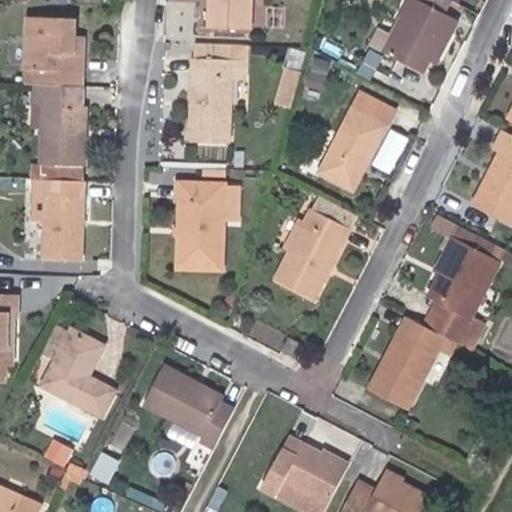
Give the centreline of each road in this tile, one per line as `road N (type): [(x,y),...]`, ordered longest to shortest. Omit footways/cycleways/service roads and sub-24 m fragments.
road 1 (residential): [(315,395),(128,289),(132,135),(151,0)]
road 2 (residential): [(504,0),(436,159),(315,395)]
road 3 (residential): [(445,462),(315,395)]
